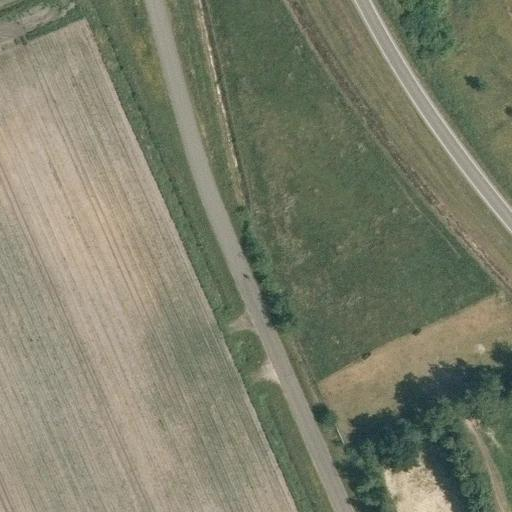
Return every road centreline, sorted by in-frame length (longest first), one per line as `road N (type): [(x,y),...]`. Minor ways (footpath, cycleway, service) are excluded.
road 1 (unclassified): [(343,511),(201,176),(154,0)]
road 2 (trunk): [(362,0),(442,132),(511,221)]
